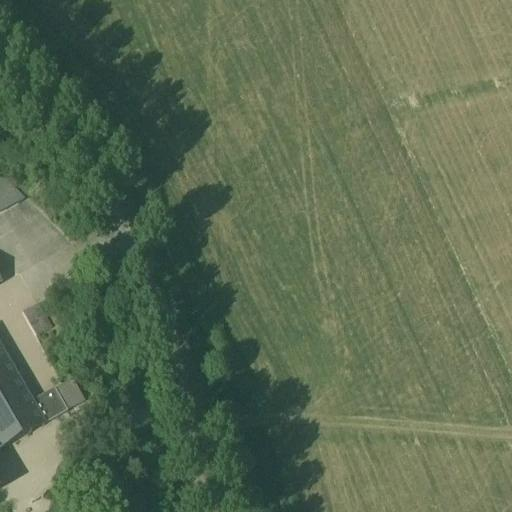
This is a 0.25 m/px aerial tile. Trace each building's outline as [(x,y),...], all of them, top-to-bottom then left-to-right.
[(9,178),(0,182),(0,212),(22,201),(9,178)] [(52,331),(38,306),(22,315),(36,339),(52,331)] [(0,452),(45,427),(44,426),(33,406),(0,350),(0,452)] [(71,383),(55,393),(67,413),(83,403),(71,383)] [(55,393),(33,406),(44,426),(67,413),(55,393)]
